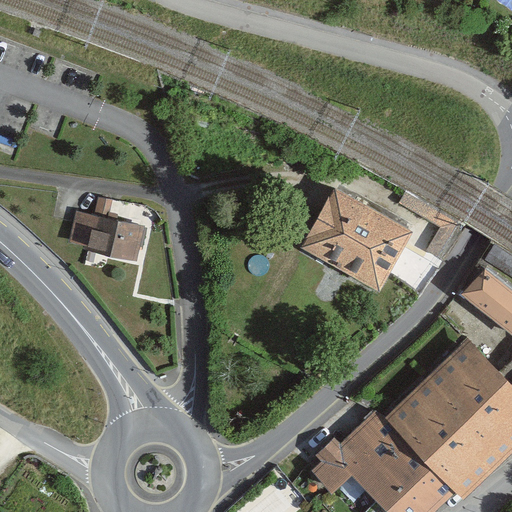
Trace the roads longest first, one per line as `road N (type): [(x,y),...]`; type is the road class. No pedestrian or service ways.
road 1 (residential): [(205,474),(240,464),(301,422),(435,303),(511,164)]
road 2 (residential): [(173,0),(435,71),(480,90),(511,119)]
road 3 (secondary): [(141,424),(77,313),(0,235)]
road 4 (unclassified): [(0,415),(107,473)]
